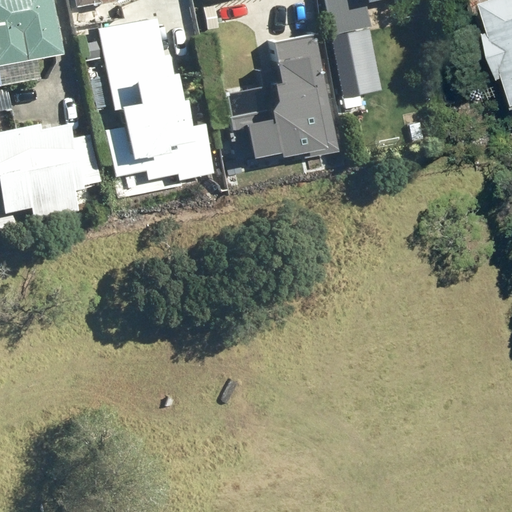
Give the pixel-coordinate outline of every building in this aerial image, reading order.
[(0,0),(0,62),(58,53),(48,0),(0,0)] [(358,0),(319,0),(340,96),(378,88),(358,0)] [(511,0),(496,0),(491,2),(500,29),(493,31),(508,78),(511,76),(511,0)] [(200,121),(183,125),(177,95),(173,96),(165,53),(158,54),(151,18),(95,28),(111,109),(116,108),(119,126),(101,129),(110,174),(141,168),(143,177),(173,171),(174,177),(209,170),(200,121)] [(336,152),(312,35),(268,45),(276,83),(267,85),(270,100),(262,102),(264,112),(225,120),(233,159),(272,151),(273,156),(309,149),(311,157),(336,152)] [(39,123),(0,130),(0,213),(27,208),(29,218),(74,209),(70,188),(96,183),(86,133),(70,136),(68,124),(40,129),(39,123)]
